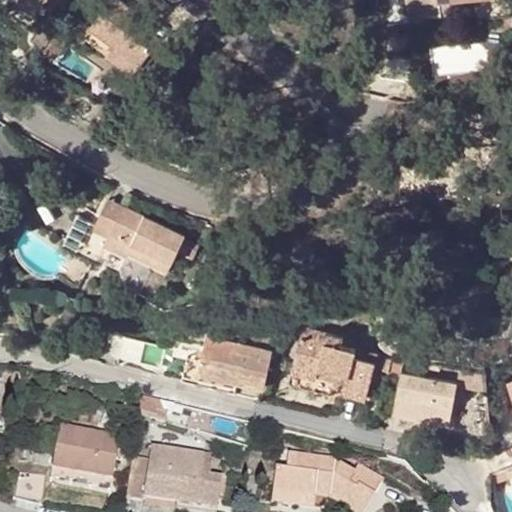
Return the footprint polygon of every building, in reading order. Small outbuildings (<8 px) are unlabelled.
[(158,28),(120,0),(111,0),(84,37),(107,55),(115,45),(130,56),(123,67),(140,79),(150,66),(143,60),(154,47),(147,42),(158,28)] [(406,0),(408,17),(442,14),(440,1),(448,0),(406,0)] [(466,11),(465,0),(448,0),(440,1),(442,14),(466,11)] [(62,21),(49,13),(31,38),(44,47),(62,21)] [(66,40),(55,33),(44,50),(53,57),(66,40)] [(130,56),(115,45),(107,55),(123,67),(130,56)] [(110,117),(86,102),(74,121),(86,128),(99,135),(110,117)] [(186,234),(109,197),(97,224),(110,230),(105,242),(127,253),(128,251),(133,240),(173,259),(178,249),(194,257),(199,245),(184,238),(186,234)] [(110,230),(97,224),(78,214),(65,240),(91,253),(99,256),(102,258),(109,261),(121,267),(127,253),(105,242),(110,230)] [(173,259),(133,240),(128,251),(168,270),(173,259)] [(356,350),(342,346),(343,340),(302,329),(288,384),(331,395),(333,388),(339,390),(342,376),(349,378),(345,392),(366,398),(375,362),(354,356),(356,350)] [(207,335),(199,372),(265,386),(273,350),(207,335)] [(125,341),(106,337),(101,361),(120,366),(125,341)] [(377,355),(356,350),(354,356),(375,362),(377,355)] [(389,371),(401,374),(401,371),(404,360),(393,357),(389,371)] [(486,373),(468,369),(465,385),(487,390),(486,373)] [(23,371),(5,370),(5,380),(21,381),(23,372),(23,371)] [(458,382),(401,371),(401,374),(393,413),(423,419),(424,411),(451,417),(458,382)] [(159,400),(142,396),(140,409),(157,412),(159,400)] [(451,417),(424,411),(423,419),(450,424),(451,417)] [(120,437),(60,426),(52,467),(112,479),(120,437)] [(209,476),(212,455),(151,445),(149,459),(133,457),(126,496),(209,508),(212,491),(219,493),(221,478),(209,476)] [(383,480),(358,464),(353,472),(335,460),(335,459),(296,453),(294,469),(286,468),(275,467),(273,490),(315,496),(329,498),(353,511),(363,511),(374,494),(383,480)] [(294,469),(296,453),(288,453),(286,468),(294,469)] [(112,479),(52,467),(49,482),(110,493),(112,479)] [(14,498),(41,505),(45,475),(17,471),(14,498)] [(315,496),(273,490),(273,491),(271,504),(313,509),(315,496)] [(217,509),(219,493),(212,491),(209,508),(217,509)]
